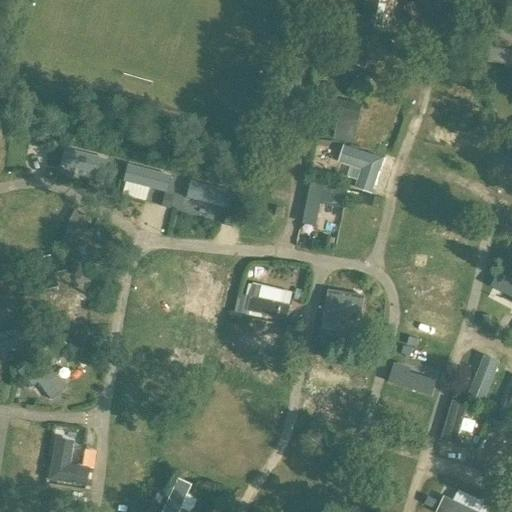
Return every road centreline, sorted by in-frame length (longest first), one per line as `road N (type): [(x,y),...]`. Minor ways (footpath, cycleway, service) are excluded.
road 1 (unknown): [(251,511),(297,407),(320,253)]
road 2 (unknown): [(139,244),(104,210),(58,184),(0,187)]
